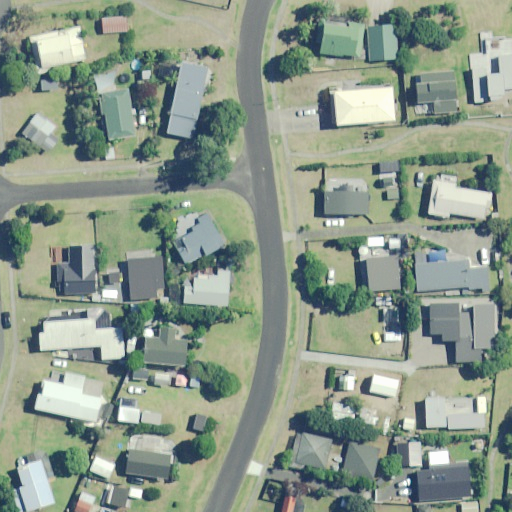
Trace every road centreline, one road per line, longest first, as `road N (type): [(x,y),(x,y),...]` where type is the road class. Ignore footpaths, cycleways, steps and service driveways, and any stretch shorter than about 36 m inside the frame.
road 1 (residential): [(214,511),(253,417),(271,338),(259,175)]
road 2 (residential): [(259,175),(0,195)]
road 3 (residential): [(259,175),(246,81),(257,0)]
